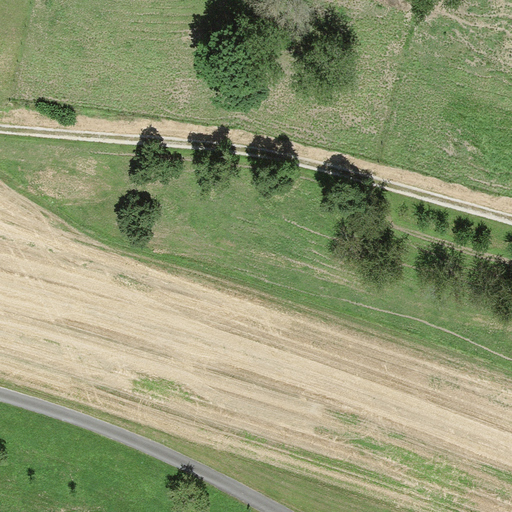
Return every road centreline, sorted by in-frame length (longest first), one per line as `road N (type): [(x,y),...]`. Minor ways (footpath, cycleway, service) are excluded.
road 1 (track): [(511,214),(355,171),(0,126)]
road 2 (residential): [(25,410),(175,460),(272,511)]
